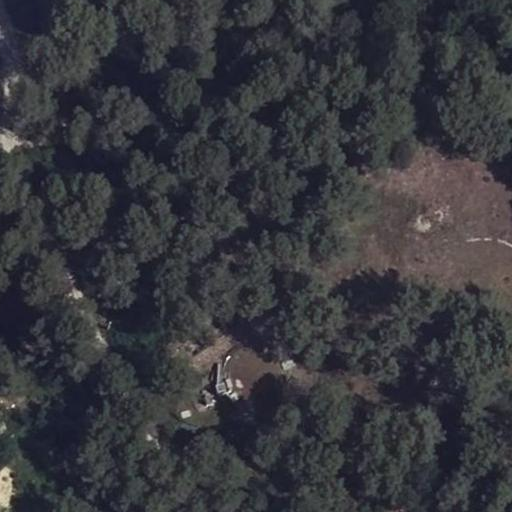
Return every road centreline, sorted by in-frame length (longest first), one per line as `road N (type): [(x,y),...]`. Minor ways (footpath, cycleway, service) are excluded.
road 1 (track): [(171,511),(132,394),(56,249),(8,118),(9,64),(0,33)]
road 2 (track): [(511,435),(402,511)]
